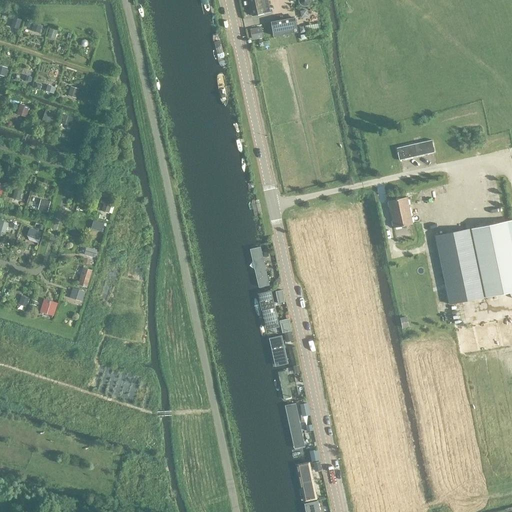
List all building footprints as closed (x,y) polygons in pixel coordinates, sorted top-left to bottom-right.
[(268,0),(248,0),(252,16),(271,12),(268,0)] [(20,18),(12,14),(7,24),(15,29),(20,18)] [(274,35),(296,31),(297,31),(294,18),(271,22),(274,35)] [(55,30),(46,26),(43,32),(52,36),(55,30)] [(254,39),(262,37),(260,27),(252,29),(254,39)] [(114,64),(107,60),(105,65),(111,69),(114,64)] [(0,68),(0,75),(6,78),(8,71),(0,68)] [(22,74),(19,81),(28,84),(31,77),(22,74)] [(80,90),(71,88),(69,95),(77,98),(80,90)] [(27,116),(30,105),(20,103),(17,113),(27,116)] [(33,106),(29,114),(35,117),(39,109),(33,106)] [(53,115),(46,112),(43,118),(51,121),(53,115)] [(71,119),(60,115),(57,122),(69,126),(71,119)] [(396,148),(399,160),(434,152),(432,140),(396,148)] [(20,193),(11,190),(8,199),(17,202),(20,193)] [(108,199),(99,196),(95,206),(105,209),(108,199)] [(48,211),(51,200),(41,197),(38,209),(48,211)] [(394,228),(412,224),(407,197),(388,201),(394,228)] [(100,225),(87,220),(85,227),(98,231),(100,225)] [(511,245),(507,221),(471,228),(485,297),(511,291),(511,245)] [(35,237),(38,230),(21,224),(19,231),(35,237)] [(449,304),(485,297),(471,228),(435,236),(449,304)] [(83,244),(80,251),(91,255),(93,249),(83,244)] [(252,290),(274,286),(266,245),(244,250),(252,290)] [(87,267),(76,264),(74,271),(85,274),(87,267)] [(262,332),(281,328),(274,286),(252,290),(262,332)] [(78,299),(81,292),(71,287),(68,294),(78,299)] [(26,300),(16,295),(13,301),(23,306),(26,300)] [(52,304),(40,300),(38,307),(49,311),(52,304)] [(402,329),(409,328),(407,317),(400,318),(402,329)] [(271,368),(291,363),(284,331),(263,336),(271,368)] [(281,401),(299,397),(292,365),(273,369),(281,401)] [(291,460),(312,456),(299,399),(278,404),(291,460)] [(301,501),(321,497),(313,459),(294,462),(301,501)] [(303,511),(323,511),(321,498),(302,502),(303,511)]
